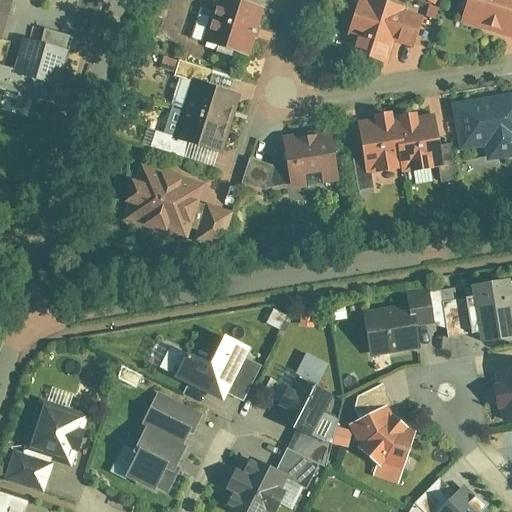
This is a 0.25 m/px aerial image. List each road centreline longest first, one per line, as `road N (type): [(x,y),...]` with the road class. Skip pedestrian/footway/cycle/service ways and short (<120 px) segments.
road 1 (residential): [(511,253),(46,336),(13,329)]
road 2 (residential): [(126,0),(13,329)]
road 3 (residential): [(511,70),(322,102),(272,96),(300,0)]
